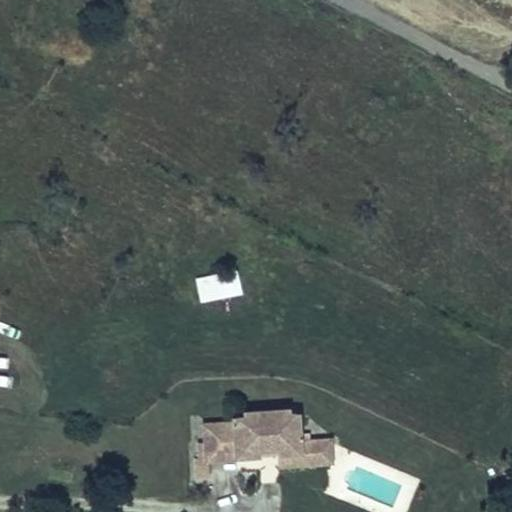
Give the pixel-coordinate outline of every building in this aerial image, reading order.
[(237,267),(194,277),(200,302),(243,293),(237,267)] [(4,274),(0,283),(0,285),(23,295),(28,284),(4,274)] [(310,442),(309,435),(299,436),(298,416),(288,417),(287,412),(246,415),(246,420),(234,421),(234,424),(204,426),(206,445),(200,445),(201,461),(208,461),(260,457),(260,452),(277,451),(277,456),(301,454),(300,444),(310,443),(310,442)] [(332,463),(330,441),(310,442),(310,443),(300,444),(301,454),(277,456),(278,467),(301,465),(332,463)] [(209,476),(208,461),(201,461),(196,462),(198,477),(209,476)]
